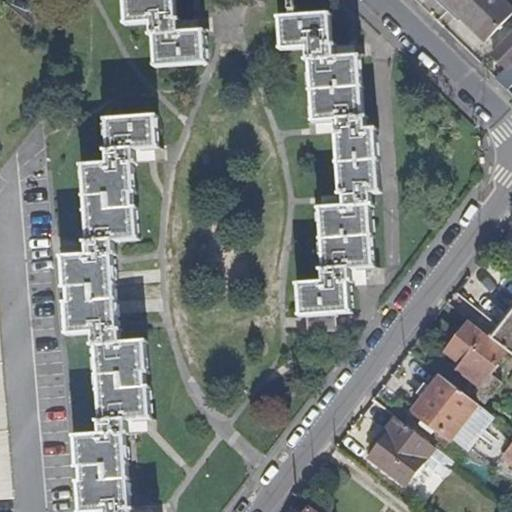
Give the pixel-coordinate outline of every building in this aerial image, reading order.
[(157,68),(157,70),(210,67),(210,65),(208,65),(206,36),(208,34),(197,35),(196,24),(183,25),(183,23),(178,23),(176,0),(128,0),(130,26),(128,26),(128,28),(155,26),(155,37),(154,37),(154,40),(157,40),(159,68),(157,68)] [(442,0),(488,44),(511,19),(511,10),(500,0),(442,0)] [(311,318),(312,332),(338,330),(336,316),(355,315),(355,313),(353,313),(351,285),(355,285),(355,282),(368,281),(368,279),(378,278),(378,268),(376,268),(374,239),(375,239),(375,237),(374,237),(372,210),(376,209),(376,207),(375,207),(374,196),(385,195),(385,193),(383,193),(381,165),(382,165),(382,163),(381,162),(379,135),(380,135),(380,132),(370,133),(369,122),(370,121),(370,120),(365,120),(364,92),(365,91),(365,89),(364,89),(362,62),(364,61),(363,60),(352,60),(351,50),(339,50),(339,48),(334,48),(334,46),(333,20),(334,20),(334,18),(280,22),(280,23),(282,23),(284,51),(283,51),(283,54),(309,52),(310,63),(308,63),(309,65),(312,65),(314,93),(312,93),(312,95),(314,95),(316,123),(314,123),(314,125),(326,125),(326,130),(326,135),(337,135),(337,137),(339,137),(340,165),(339,166),(339,167),(341,167),(343,195),(341,196),(341,199),(332,199),(332,202),(333,210),(321,210),(321,212),(323,212),(325,241),(323,241),(323,243),(325,243),(327,272),(324,272),(324,274),(326,274),(326,285),(299,287),(299,289),(301,289),(303,317),(301,317),(302,319),(311,318)] [(484,68),(509,92),(511,88),(511,39),(502,50),(484,68)] [(148,511),(149,511),(139,511),(137,511),(137,510),(134,510),(132,482),(134,482),(133,480),(132,480),(131,467),(133,467),(132,465),(131,465),(129,437),(132,436),(132,434),(136,434),(144,433),(143,428),(143,422),(155,422),(155,419),(153,419),(151,392),(153,391),(153,389),(148,389),(147,377),(152,376),(152,374),(150,374),(148,346),(150,346),(150,344),(131,345),(124,346),(123,336),(125,336),(124,333),(120,333),(118,304),(120,304),(120,302),(118,302),(117,289),(119,289),(119,287),(117,287),(115,260),(120,259),(120,257),(119,257),(118,246),(144,244),(144,242),(142,242),(140,213),(142,213),(141,211),(137,211),(136,198),(141,198),(141,196),(139,196),(137,168),(141,167),(141,165),(152,164),(152,153),(163,153),(163,151),(161,151),(161,145),(159,122),(161,122),(161,121),(106,124),(106,126),(108,126),(110,155),(107,155),(107,157),(108,157),(109,168),(83,169),(83,172),(85,171),(87,200),(85,200),(85,202),(87,202),(88,215),(86,215),(86,218),(88,217),(89,233),(90,245),(88,246),(88,248),(90,248),(91,259),(65,261),(65,263),(67,263),(69,291),(67,291),(67,293),(72,293),(73,306),(68,306),(68,308),(70,308),(72,337),(69,337),(70,339),(96,337),(97,347),(95,347),(95,350),(99,350),(101,378),(99,378),(99,380),(101,380),(102,393),(100,393),(100,395),(102,395),(104,423),(100,424),(100,425),(102,425),(103,437),(76,439),(76,441),(78,441),(80,469),(78,469),(78,471),(83,471),(84,483),(80,484),(80,486),(82,486),(83,511),(148,511)] [(0,501),(16,500),(0,308),(0,501)] [(508,353),(511,356),(511,318),(494,342),(508,353)] [(497,368),(508,353),(494,342),(471,324),(448,354),(462,365),(458,371),(479,388),(473,397),(485,406),(500,388),(488,379),(497,368)] [(488,379),(500,388),(509,377),(497,368),(488,379)] [(452,442),(480,407),(443,378),(415,414),(452,442)] [(436,450),(397,419),(387,432),(390,435),(372,459),(407,486),(425,464),(436,450)] [(436,450),(425,464),(444,479),(456,465),(436,450)]
